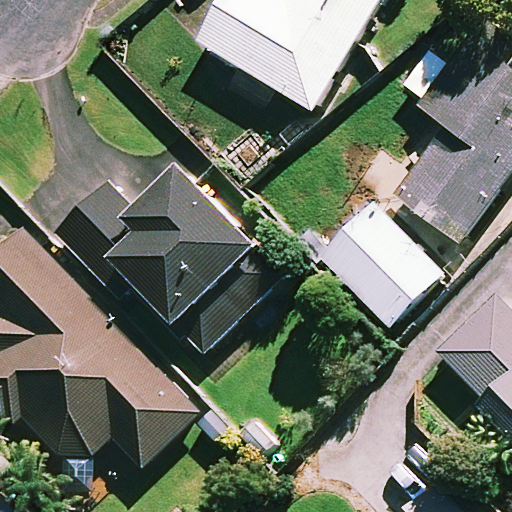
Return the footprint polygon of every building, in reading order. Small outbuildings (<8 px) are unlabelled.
[(241,0),(210,54),(324,121),(395,0),(407,0),(408,1),(408,0),(292,0),(291,2),(287,0),(241,0)] [(511,191),(511,68),(479,44),(460,71),(441,56),(409,99),(455,134),(404,203),(468,251),(511,191)] [(293,285),(194,181),(149,224),(118,192),(67,241),(129,307),(145,292),(213,362),(293,285)] [(453,283),(384,213),(331,265),(400,335),(453,283)] [(213,416),(35,239),(0,273),(0,315),(27,342),(0,369),(0,412),(21,434),(31,423),(70,462),(100,463),(120,443),(153,476),(213,416)] [(511,306),(508,302),(448,357),(503,418),(499,422),(511,435),(511,306)] [(22,477),(0,452),(0,511),(16,511),(1,496),(22,477)] [(462,511),(447,495),(429,511),(462,511)]
